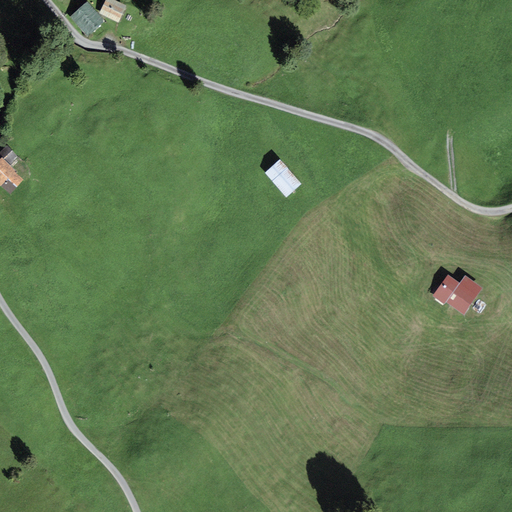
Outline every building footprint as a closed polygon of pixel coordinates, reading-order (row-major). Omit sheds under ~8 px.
[(127,5),(115,0),(105,0),(99,13),(118,22),(127,5)] [(88,1),(70,16),(87,37),(105,22),(88,1)] [(1,158),(9,165),(17,156),(6,145),(0,151),(0,158),(0,159),(1,158)] [(9,165),(1,158),(0,159),(0,158),(0,185),(1,186),(10,194),(24,179),(9,165)] [(280,159),(265,173),(286,197),(301,183),(280,159)] [(459,282),(448,274),(432,296),(444,305),(446,302),(464,315),(484,288),(465,274),(459,282)]
